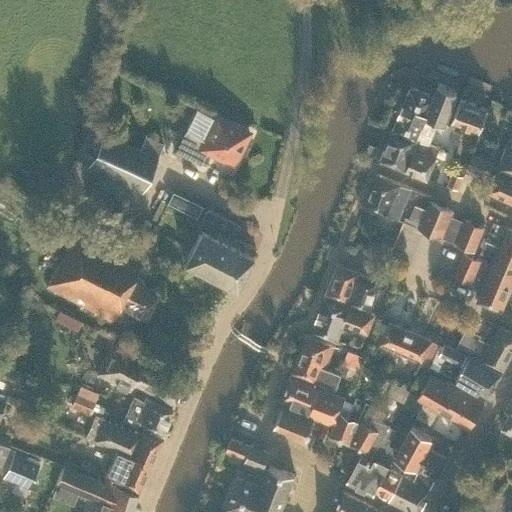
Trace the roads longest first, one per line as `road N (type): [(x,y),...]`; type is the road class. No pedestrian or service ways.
road 1 (residential): [(145,511),(215,342),(269,250),(297,124)]
road 2 (residential): [(511,320),(338,253)]
road 3 (residential): [(433,511),(511,374)]
road 4 (residential): [(511,221),(376,161)]
road 5 (unclassified): [(297,124),(307,0)]
